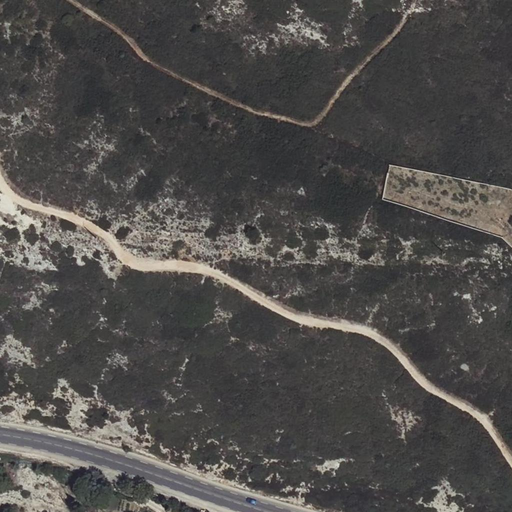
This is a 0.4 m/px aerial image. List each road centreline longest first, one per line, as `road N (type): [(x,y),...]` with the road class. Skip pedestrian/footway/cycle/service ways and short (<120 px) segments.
road 1 (track): [(0,177),(28,202),(93,226),(128,257),(194,263),(298,316),(388,339),(433,388),(488,421),(511,456)]
road 2 (secondary): [(273,511),(0,433)]
